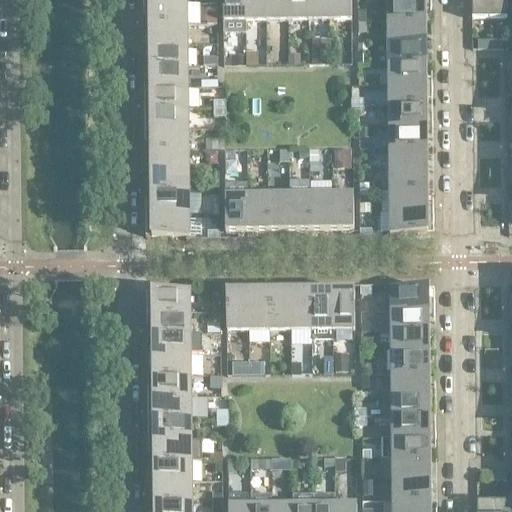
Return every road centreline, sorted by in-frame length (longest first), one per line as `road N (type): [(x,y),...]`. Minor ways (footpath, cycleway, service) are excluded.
road 1 (residential): [(460,511),(450,0)]
road 2 (residential): [(15,0),(18,511)]
road 3 (residential): [(129,511),(127,0)]
